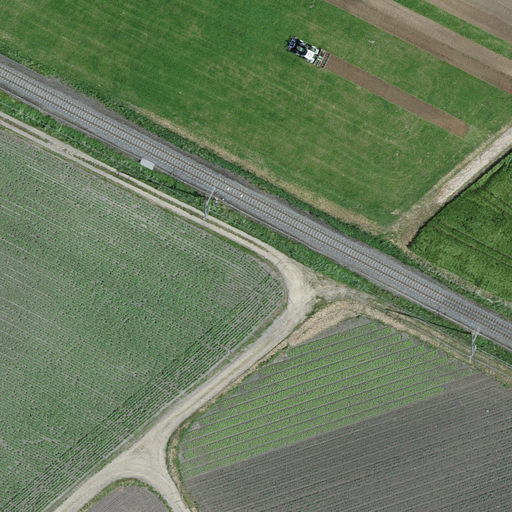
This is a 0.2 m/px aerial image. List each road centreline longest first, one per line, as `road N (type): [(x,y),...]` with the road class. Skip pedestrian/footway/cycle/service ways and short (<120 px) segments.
road 1 (track): [(310,284),(0,125)]
road 2 (track): [(92,511),(296,318),(310,284)]
road 3 (track): [(511,386),(310,284)]
road 4 (track): [(511,146),(392,251)]
